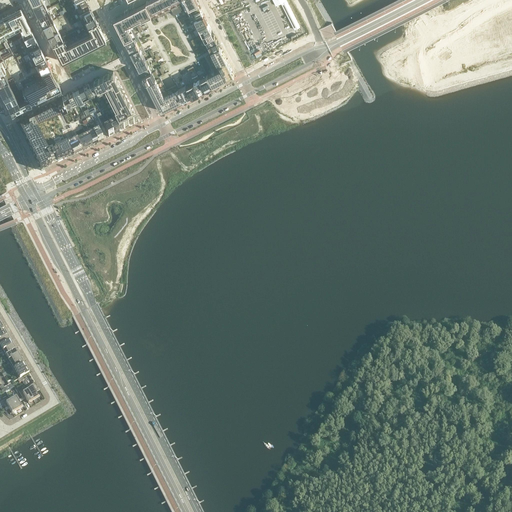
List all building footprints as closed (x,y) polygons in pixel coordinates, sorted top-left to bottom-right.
[(36,0),(31,3),(36,14),(47,8),(51,6),(47,0),(36,0)] [(196,0),(149,0),(114,18),(125,40),(134,35),(129,26),(129,25),(128,24),(141,17),(141,19),(152,14),(151,12),(174,0),(185,0),(189,7),(198,3),(196,0)] [(286,0),(273,0),(276,5),(280,3),(281,3),(294,29),(300,27),(286,0)] [(86,2),(75,7),(78,13),(89,7),(88,4),(86,2)] [(181,3),(171,8),(174,15),(184,9),(181,3)] [(189,7),(186,9),(188,14),(190,13),(201,8),(198,3),(189,7)] [(47,8),(36,14),(42,24),(56,17),(55,14),(51,6),(47,8)] [(78,13),(77,13),(80,20),(92,13),(89,7),(78,13)] [(0,40),(4,39),(6,38),(20,31),(22,30),(24,29),(29,26),(27,21),(20,8),(0,18),(0,40)] [(201,8),(190,13),(193,19),(203,13),(201,8)] [(92,13),(80,20),(83,26),(87,24),(96,20),(92,13)] [(203,13),(193,19),(195,24),(197,23),(198,26),(207,21),(203,13)] [(56,17),(42,24),(46,33),(61,26),(56,17)] [(62,37),(51,42),(51,43),(55,50),(60,61),(61,61),(61,60),(66,58),(68,57),(69,56),(70,56),(69,56),(73,54),(74,54),(74,53),(78,51),(78,52),(79,51),(79,52),(79,51),(83,49),(84,49),(88,47),(89,46),(93,44),(94,44),(98,42),(99,42),(98,41),(104,38),(104,39),(105,38),(96,20),(87,24),(83,26),(73,31),(65,35),(62,37)] [(207,21),(198,26),(202,34),(211,29),(207,21)] [(22,30),(20,31),(23,36),(32,32),(31,30),(31,29),(30,28),(30,27),(29,26),(24,29),(22,30)] [(61,26),(46,33),(51,42),(62,37),(65,35),(61,26)] [(202,34),(194,38),(195,40),(203,36),(205,39),(214,35),(211,29),(202,34)] [(23,36),(20,38),(22,43),(35,37),(32,32),(23,36)] [(134,35),(125,40),(127,45),(140,39),(137,33),(134,35)] [(214,35),(205,39),(208,45),(217,40),(214,35)] [(35,37),(22,43),(25,49),(37,42),(35,37)] [(140,39),(127,45),(130,50),(142,44),(140,39)] [(208,45),(211,50),(220,45),(219,45),(220,45),(218,40),(217,40),(208,45)] [(99,44),(102,50),(107,47),(104,41),(99,44)] [(37,42),(25,49),(28,54),(40,48),(37,42)] [(142,44),(130,50),(134,58),(146,52),(142,44)] [(212,54),(207,56),(214,70),(207,74),(213,85),(234,74),(221,49),(220,45),(211,50),(212,54)] [(40,48),(28,54),(31,60),(43,54),(40,48)] [(43,54),(31,60),(34,66),(46,60),(43,54)] [(143,54),(134,58),(137,64),(146,59),(143,54)] [(146,59),(137,64),(140,69),(150,64),(148,58),(146,59)] [(47,60),(34,66),(38,72),(50,66),(47,60)] [(150,64),(140,69),(142,74),(154,69),(151,63),(150,64)] [(43,76),(23,86),(28,96),(23,99),(25,104),(30,102),(30,101),(60,87),(50,66),(41,71),(43,76)] [(3,70),(0,71),(0,81),(11,76),(7,68),(3,70)] [(149,71),(142,74),(146,82),(155,78),(157,77),(154,70),(150,73),(149,71)] [(95,80),(94,81),(99,90),(100,93),(104,100),(106,106),(107,107),(114,121),(115,123),(120,132),(121,131),(121,132),(124,130),(125,129),(129,127),(130,126),(131,127),(134,125),(135,124),(138,122),(139,122),(135,113),(134,113),(132,109),(133,109),(132,107),(131,108),(131,106),(130,104),(130,103),(130,102),(129,99),(128,99),(127,98),(128,98),(127,94),(126,95),(125,93),(124,90),(123,90),(123,89),(122,85),(121,85),(120,84),(118,82),(118,81),(118,80),(118,79),(117,79),(117,78),(116,77),(116,76),(116,75),(115,75),(114,73),(114,72),(114,71),(113,72),(109,73),(108,74),(105,76),(103,76),(99,78),(98,79),(98,78),(95,80)] [(205,74),(199,77),(204,89),(213,85),(207,74),(206,75),(205,74)] [(197,75),(192,77),(194,81),(199,92),(200,91),(201,92),(204,89),(199,77),(197,75)] [(7,78),(0,81),(0,90),(7,105),(8,106),(11,112),(18,108),(22,106),(25,104),(23,99),(18,102),(18,101),(7,80),(7,78)] [(155,78),(146,82),(148,86),(149,87),(150,90),(151,91),(153,95),(153,96),(155,99),(155,100),(157,104),(158,105),(161,111),(172,105),(174,104),(177,103),(178,102),(181,101),(183,100),(179,91),(178,91),(170,95),(169,94),(164,96),(155,78)] [(94,81),(89,84),(93,92),(95,96),(100,93),(99,90),(94,81)] [(194,81),(186,85),(191,96),(199,92),(194,81)] [(89,84),(83,86),(89,97),(94,94),(89,84)] [(186,85),(178,89),(183,100),(191,96),(186,85)] [(83,86),(78,89),(83,100),(89,97),(83,86)] [(78,89),(73,92),(77,101),(79,104),(84,102),(84,101),(83,100),(78,89)] [(73,92),(67,94),(72,103),(77,101),(73,92)] [(67,94),(62,97),(67,108),(73,105),(72,103),(67,94)] [(62,97),(57,100),(63,112),(68,110),(67,108),(62,97)] [(28,114),(15,121),(41,171),(49,167),(48,166),(52,164),(51,162),(57,159),(58,161),(65,157),(66,158),(69,156),(69,157),(73,155),(68,144),(57,150),(42,120),(54,115),(53,113),(55,112),(59,110),(59,109),(55,102),(52,103),(52,102),(52,103),(49,105),(48,104),(48,105),(45,107),(45,106),(44,106),(45,107),(42,109),(41,108),(41,109),(38,110),(37,109),(37,110),(38,111),(34,112),(34,111),(33,111),(38,121),(33,124),(28,114)] [(108,122),(103,125),(109,137),(114,134),(110,126),(108,122)] [(115,123),(110,126),(114,134),(115,134),(116,135),(120,133),(119,132),(120,132),(115,123)] [(92,130),(87,133),(93,145),(96,143),(98,142),(98,143),(94,134),(92,130)] [(99,131),(94,134),(98,143),(98,142),(99,142),(100,143),(103,141),(103,140),(104,140),(99,131)] [(87,133),(77,138),(83,150),(93,145),(87,133)] [(77,138),(67,143),(68,144),(73,155),(83,150),(77,138)] [(0,346),(10,341),(7,336),(0,339),(0,346)] [(3,351),(12,345),(10,341),(0,346),(3,351)] [(15,350),(12,345),(3,351),(6,355),(15,350)] [(8,360),(18,355),(15,350),(6,355),(8,360)] [(11,365),(20,359),(18,355),(8,360),(11,365)] [(13,370),(23,364),(20,359),(11,365),(10,365),(13,370)] [(15,375),(26,368),(23,364),(13,370),(15,375)] [(29,373),(26,368),(15,375),(18,380),(29,373)] [(34,391),(38,389),(34,383),(26,388),(33,401),(38,398),(34,391)] [(33,401),(26,388),(19,392),(22,398),(25,397),(28,403),(33,401)] [(17,395),(10,399),(17,410),(21,408),(18,401),(20,400),(17,395)] [(10,399),(9,398),(2,402),(6,408),(8,407),(12,413),(17,410),(10,399)]
